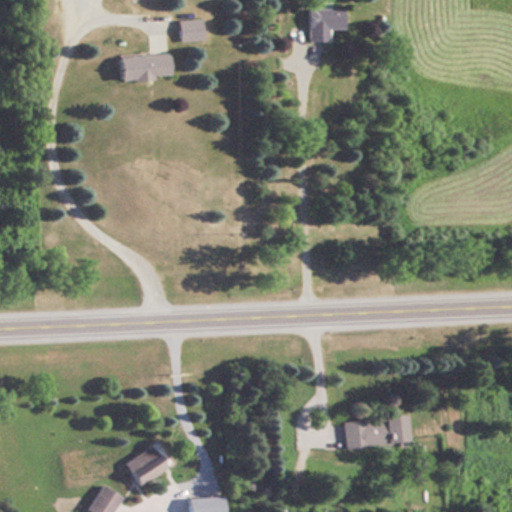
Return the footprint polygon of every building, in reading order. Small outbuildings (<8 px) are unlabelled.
[(337,29),(337,9),(302,9),(302,41),(323,41),(323,29),(337,29)] [(173,40),(196,40),(196,12),(173,12),(173,40)] [(115,81),(165,77),(163,53),(114,57),(115,81)] [(337,419),(339,447),(402,443),(401,416),(337,419)] [(118,462),(133,485),(161,467),(147,444),(118,462)] [(81,509),(85,511),(106,511),(116,496),(98,484),(81,509)]
